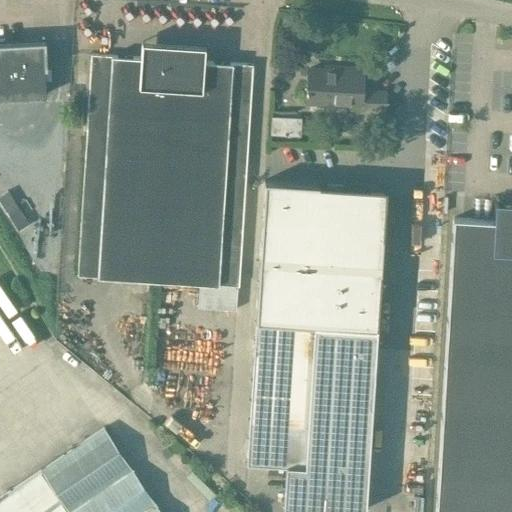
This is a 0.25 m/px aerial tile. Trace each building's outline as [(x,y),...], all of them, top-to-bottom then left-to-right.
[(0,96),(46,94),(43,41),(0,43),(0,96)] [(254,65),(140,58),(92,55),(77,275),(240,286),(254,65)] [(384,114),(385,91),(362,90),(363,70),(335,68),(334,72),(308,71),(306,103),(349,105),(348,113),(384,114)] [(302,135),(302,116),(272,115),(271,134),(302,135)] [(265,181),(247,462),(286,464),(283,505),(304,506),(365,510),(384,208),(365,187),(265,180),(265,181)] [(511,511),(511,202),(492,202),(491,221),(451,219),(432,511),(511,511)] [(0,349),(33,330),(0,275),(0,349)] [(80,330),(81,311),(62,311),(61,330),(80,330)] [(161,511),(104,427),(0,498),(0,511),(161,511)]
